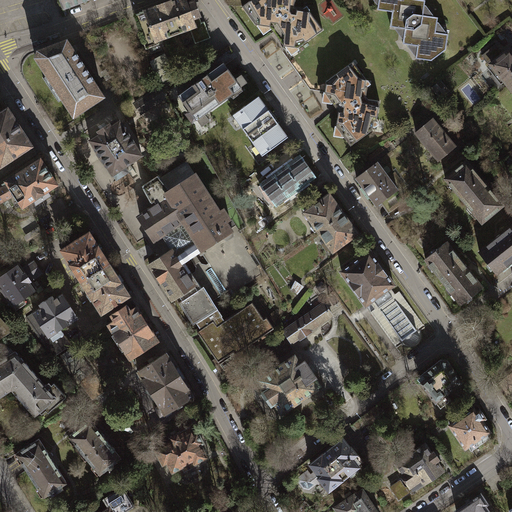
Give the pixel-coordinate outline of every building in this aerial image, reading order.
[(59,0),(62,9),(87,0),(59,0)] [(187,4),(185,0),(177,0),(160,6),(136,14),(146,47),(151,53),(164,48),(162,38),(190,28),(195,26),(193,18),(199,16),(196,9),(194,2),(187,4)] [(251,0),(243,6),(255,23),(270,26),(278,37),(284,45),(297,47),(322,30),(308,12),(302,11),(302,8),(294,7),(294,0),(251,0)] [(378,0),(378,9),(391,11),(390,26),(405,28),(403,44),(417,45),(415,58),(431,60),(446,49),(448,33),(436,32),(437,17),(423,15),(424,0),(421,0),(378,0)] [(195,26),(190,28),(196,43),(210,38),(205,22),(201,23),(199,16),(193,18),(195,26)] [(97,79),(70,41),(40,52),(37,60),(47,76),(44,78),(61,104),(64,102),(77,122),(110,100),(97,79)] [(499,75),(507,85),(511,81),(511,51),(509,48),(503,53),(496,44),(482,55),(490,66),(490,70),(493,75),(498,75),(499,75)] [(164,55),(151,62),(161,81),(175,74),(164,55)] [(365,79),(353,62),(327,82),(325,92),(338,111),(336,126),(350,145),(372,129),(373,120),(376,120),(378,101),(368,100),(365,96),(366,87),(364,86),(365,79)] [(223,63),(179,96),(196,120),(240,87),(223,63)] [(158,88),(135,103),(141,112),(164,97),(158,88)] [(287,137),(258,97),(234,115),(262,154),(287,137)] [(36,149),(8,106),(0,111),(0,168),(2,171),(36,149)] [(90,139),(115,179),(131,169),(127,164),(142,154),(120,120),(111,126),(110,123),(97,131),(98,134),(90,139)] [(455,146),(432,120),(416,133),(439,160),(455,146)] [(260,183),(276,206),(317,177),(300,154),(260,183)] [(58,184),(41,159),(6,180),(8,184),(15,194),(22,205),(58,184)] [(503,205),(466,161),(445,178),(482,222),(503,205)] [(397,190),(377,162),(356,178),(377,205),(397,190)] [(186,163),(161,179),(168,190),(193,174),(186,163)] [(156,205),(139,216),(155,239),(183,221),(202,250),(230,233),(230,228),(226,222),(229,220),(223,209),(219,211),(194,173),(193,174),(168,190),(161,179),(158,176),(142,187),(151,203),(154,201),(156,205)] [(0,188),(0,202),(15,194),(8,184),(0,188)] [(302,209),(319,231),(346,211),(330,189),(302,209)] [(319,231),(332,250),(360,230),(346,211),(319,231)] [(511,259),(511,225),(479,251),(496,273),(511,259)] [(80,281),(109,263),(89,232),(61,250),(80,281)] [(446,241),(425,258),(461,303),(482,286),(446,241)] [(171,249),(149,264),(172,299),(175,297),(193,324),(196,322),(218,308),(204,286),(201,288),(197,282),(194,284),(171,249)] [(395,294),(389,287),(394,284),(369,250),(341,270),(366,304),(370,301),(375,309),(371,312),(395,345),(423,325),(399,291),(395,294)] [(19,264),(0,276),(0,286),(15,309),(25,303),(21,298),(36,288),(30,281),(41,273),(33,261),(22,269),(19,264)] [(129,295),(109,263),(80,281),(101,313),(129,295)] [(42,306),(34,311),(49,335),(60,328),(78,317),(63,293),(54,299),(52,296),(40,303),(42,306)] [(333,314),(319,294),(308,302),(312,308),(283,329),(293,342),(333,314)] [(200,328),(197,330),(218,362),(234,352),(235,354),(274,328),(266,316),(263,318),(252,301),(225,318),(218,308),(196,322),(200,328)] [(130,358),(158,340),(136,306),(135,307),(132,302),(111,315),(114,320),(109,323),(130,358)] [(49,335),(34,311),(26,317),(42,340),(55,355),(72,344),(60,328),(49,335)] [(0,334),(9,329),(0,319),(0,334)] [(74,347),(61,356),(79,380),(92,371),(94,370),(92,366),(89,368),(74,347)] [(15,351),(0,360),(0,396),(11,389),(34,415),(46,405),(48,407),(64,393),(54,382),(52,385),(49,381),(45,385),(15,351)] [(193,395),(166,352),(137,370),(159,405),(154,408),(160,416),(193,395)] [(294,354),(258,378),(265,388),(262,391),(271,405),(274,403),(281,412),(316,388),(310,380),(316,377),(304,360),(300,363),(294,354)] [(440,360),(417,378),(440,408),(451,400),(446,393),(461,381),(448,360),(440,360)] [(92,371),(79,380),(93,400),(106,391),(92,371)] [(474,408),(449,424),(465,447),(468,446),(470,450),(490,437),(486,432),(489,431),(481,419),(484,417),(479,409),(476,411),(474,408)] [(89,419),(70,435),(75,442),(74,443),(93,465),(94,464),(101,472),(120,456),(89,419)] [(155,448),(163,463),(167,460),(172,470),(193,459),(194,462),(206,456),(200,443),(203,442),(197,432),(195,433),(191,425),(170,436),(171,439),(155,448)] [(39,438),(17,452),(23,461),(21,462),(38,488),(39,487),(45,495),(66,482),(57,467),(58,465),(50,452),(48,453),(39,438)] [(343,438),(310,462),(316,470),(311,475),(308,471),(297,479),(303,487),(309,488),(315,483),(320,483),(322,486),(327,486),(328,488),(364,462),(356,452),(354,453),(343,438)] [(425,444),(395,464),(410,486),(407,487),(404,487),(401,483),(402,481),(402,479),(401,478),(399,478),(397,479),(398,482),(390,487),(399,499),(443,470),(436,460),(439,458),(434,451),(431,452),(425,444)] [(102,498),(107,506),(109,504),(114,511),(123,511),(134,505),(122,486),(102,498)] [(345,499),(335,506),(338,510),(339,511),(378,511),(363,488),(352,495),(350,492),(343,496),(345,499)] [(481,493),(456,510),(457,511),(489,511),(485,505),(488,503),(481,493)]
